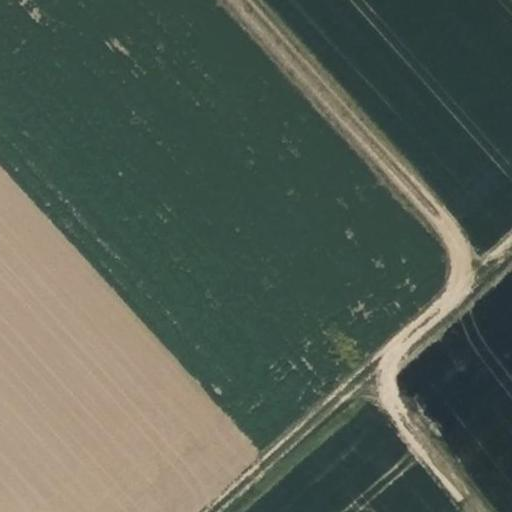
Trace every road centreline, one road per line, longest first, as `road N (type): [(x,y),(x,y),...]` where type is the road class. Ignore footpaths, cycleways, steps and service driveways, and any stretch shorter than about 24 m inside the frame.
road 1 (track): [(217,511),(369,374),(478,511)]
road 2 (track): [(487,262),(249,0)]
road 3 (track): [(369,374),(511,240)]
